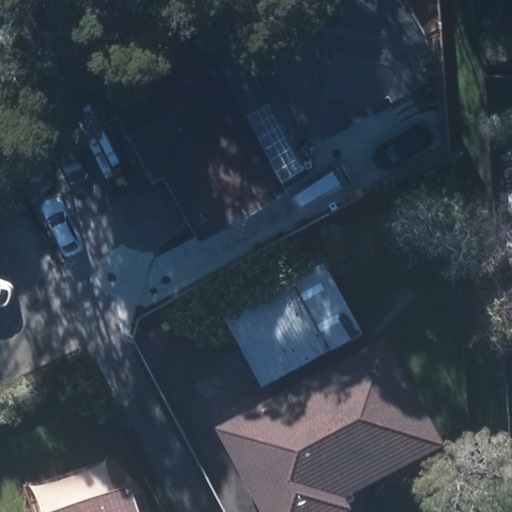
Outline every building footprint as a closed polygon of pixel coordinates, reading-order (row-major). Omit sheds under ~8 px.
[(210,23),(123,78),(174,160),(185,153),(223,215),(300,167),(210,23)] [(0,217),(30,202),(0,146),(0,217)] [(238,316),(274,382),(367,332),(331,265),(238,316)] [(265,414),(205,444),(238,511),(322,511),(430,457),(376,351),(262,408),(265,414)] [(150,511),(140,484),(66,511),(150,511)]
